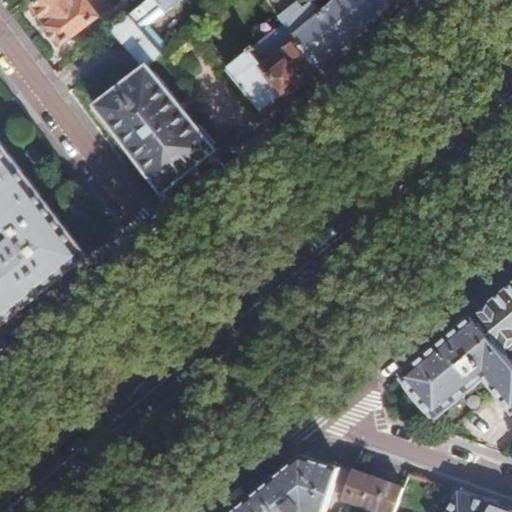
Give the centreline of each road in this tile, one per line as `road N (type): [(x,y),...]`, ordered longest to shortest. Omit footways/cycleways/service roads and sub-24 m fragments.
road 1 (primary): [(511,99),(8,511)]
road 2 (unclassified): [(152,237),(438,0)]
road 3 (unclassified): [(0,37),(152,237)]
road 4 (unclassified): [(511,255),(326,407)]
road 5 (residential): [(326,407),(346,423),(511,484)]
road 6 (residential): [(152,237),(0,364)]
road 7 (unclassified): [(326,407),(196,511)]
